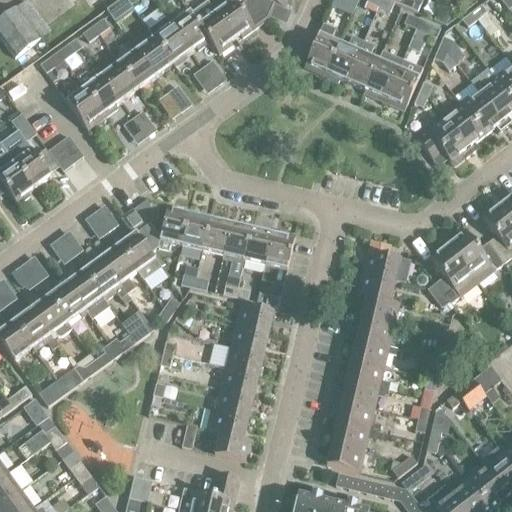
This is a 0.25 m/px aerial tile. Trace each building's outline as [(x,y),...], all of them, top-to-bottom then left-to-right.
[(131,9),(125,0),(107,13),(113,22),(131,9)] [(140,0),(125,0),(131,9),(142,2),(140,0)] [(249,0),(248,4),(268,20),(275,5),(283,9),(287,0),(249,0)] [(369,0),(367,5),(378,10),(382,0),(369,0)] [(382,0),(378,10),(390,15),(395,5),(382,0)] [(382,0),(395,5),(417,15),(420,9),(402,1),(402,0),(382,0)] [(402,0),(402,1),(420,9),(423,0),(402,0)] [(511,0),(498,0),(509,13),(511,10),(511,0)] [(56,31),(49,21),(46,18),(46,19),(45,17),(44,18),(41,14),(37,17),(27,2),(0,21),(0,38),(16,61),(17,60),(43,41),(51,35),(56,31)] [(234,2),(216,15),(235,41),(240,38),(242,41),(255,31),(269,21),(268,20),(248,4),(240,10),(238,8),(234,2)] [(207,4),(191,16),(199,27),(198,27),(210,44),(209,44),(219,57),(231,49),(229,46),(235,41),(216,15),(207,4)] [(367,5),(365,11),(376,15),(378,10),(367,5)] [(481,8),(471,15),(477,23),(486,16),(481,8)] [(199,27),(191,16),(189,14),(172,26),(171,27),(191,54),(196,50),(197,53),(209,44),(210,44),(198,27),(199,27)] [(445,29),(446,27),(449,20),(438,14),(433,23),(445,29)] [(477,23),(471,15),(461,23),(467,30),(477,23)] [(408,18),(404,27),(415,32),(419,23),(408,18)] [(167,20),(150,33),(152,36),(151,36),(175,69),(187,60),(185,58),(191,54),(171,27),(172,26),(167,20)] [(109,31),(103,23),(93,30),(100,38),(109,31)] [(439,32),(419,23),(415,32),(436,41),(439,32)] [(323,27),(319,37),(304,70),(324,79),(338,46),(330,42),(335,32),(323,27)] [(100,38),(93,30),(82,38),(89,46),(100,38)] [(175,69),(151,36),(134,49),(155,79),(172,67),(175,70),(175,69)] [(443,39),(438,50),(446,54),(447,55),(452,43),(443,39)] [(347,50),(338,46),(324,79),(338,85),(339,82),(345,84),(362,46),(351,41),(347,50)] [(362,46),(345,84),(365,93),(364,96),(378,63),(368,58),(372,50),(362,46)] [(68,48),(58,55),(64,63),(74,56),(68,48)] [(135,53),(119,65),(138,92),(155,79),(134,49),(133,50),(135,53)] [(446,54),(438,50),(433,62),(442,66),(447,55),(446,54)] [(64,63),(58,55),(39,68),(46,76),(64,63)] [(447,55),(442,66),(449,74),(457,68),(447,55)] [(378,63),(364,96),(378,102),(379,99),(385,102),(401,65),(381,56),(378,63)] [(511,68),(505,60),(488,73),(496,84),(511,104),(511,68)] [(203,92),(221,78),(208,62),(190,76),(203,92)] [(138,92),(119,65),(101,78),(120,104),(138,92)] [(421,73),(401,65),(385,102),(391,104),(390,107),(404,113),(421,73)] [(86,75),(77,82),(84,90),(105,120),(118,111),(115,108),(120,104),(101,78),(97,72),(88,78),(86,75)] [(511,104),(496,84),(479,97),(501,126),(505,131),(511,127),(507,122),(511,117),(511,104)] [(423,85),(419,96),(427,100),(432,89),(423,85)] [(18,94),(29,109),(41,101),(29,86),(18,94)] [(172,115),(188,103),(175,86),(159,97),(172,115)] [(70,89),(60,96),(66,103),(87,133),(105,120),(84,90),(75,96),(70,89)] [(427,100),(419,96),(413,108),(422,111),(427,100)] [(479,97),(462,110),(484,139),(495,130),(499,135),(505,131),(501,126),(479,97)] [(484,139),(462,110),(445,123),(467,152),(471,157),(477,153),(473,147),(484,139)] [(25,146),(36,138),(21,117),(10,125),(25,146)] [(434,126),(415,141),(418,144),(433,164),(442,156),(448,163),(450,166),(461,157),(465,162),(471,157),(467,152),(445,123),(437,130),(434,126)] [(68,140),(59,147),(73,167),(83,160),(68,140)] [(73,167),(59,147),(47,155),(62,175),(73,167)] [(15,165),(33,191),(51,178),(29,148),(11,162),(13,165),(14,166),(15,165)] [(6,155),(0,158),(0,182),(18,207),(29,198),(27,195),(33,191),(15,165),(14,166),(13,165),(11,162),(6,155)] [(511,198),(500,208),(511,222),(511,198)] [(136,236),(143,231),(158,219),(146,204),(120,223),(129,234),(133,232),(136,236)] [(511,249),(511,222),(500,208),(483,221),(496,239),(487,245),(504,267),(511,260),(511,259),(507,253),(511,249)] [(94,216),(109,236),(118,229),(104,209),(94,216)] [(168,209),(158,250),(170,253),(171,246),(181,248),(189,214),(168,209)] [(189,214),(181,248),(202,253),(210,221),(203,220),(204,217),(189,214)] [(210,221),(202,253),(223,258),(231,226),(210,221)] [(231,226),(223,258),(244,263),(252,231),(231,226)] [(252,231),(244,263),(265,268),(273,237),(252,231)] [(273,237),(265,268),(263,276),(262,284),(265,285),(267,277),(274,279),(276,271),(287,274),(295,238),(279,235),(279,238),(273,237)] [(487,245),(479,252),(465,235),(448,248),(473,280),(478,287),(494,274),(504,267),(487,245)] [(118,248),(137,275),(143,283),(161,270),(136,236),(118,248)] [(370,243),(367,254),(389,259),(390,255),(392,248),(370,243)] [(118,248),(100,261),(119,288),(127,298),(136,291),(129,281),(137,275),(118,248)] [(473,280),(448,248),(430,262),(444,279),(434,287),(442,297),(449,306),(450,308),(460,300),(478,287),(473,280)] [(389,259),(367,254),(362,276),(395,284),(402,286),(406,287),(411,264),(389,259)] [(14,270),(27,287),(43,274),(30,258),(14,270)] [(127,298),(100,261),(83,274),(105,305),(116,297),(120,303),(127,298)] [(83,274),(65,286),(85,313),(86,312),(92,321),(108,309),(105,305),(83,274)] [(395,284),(362,276),(357,298),(366,299),(390,304),(395,284)] [(192,292),(195,281),(183,279),(180,289),(192,292)] [(227,279),(225,289),(237,291),(239,282),(227,279)] [(195,281),(192,292),(205,295),(207,284),(195,281)] [(65,286),(48,299),(67,326),(78,318),(81,322),(88,318),(85,313),(65,286)] [(402,286),(400,291),(418,295),(419,290),(406,287),(402,286)] [(0,287),(0,305),(9,299),(0,287)] [(442,297),(434,287),(427,293),(434,303),(442,297)] [(225,289),(223,298),(234,301),(237,291),(225,289)] [(249,294),(237,291),(234,301),(247,304),(249,294)] [(442,297),(434,303),(440,311),(443,311),(449,306),(442,297)] [(267,298),(265,309),(277,312),(280,302),(267,298)] [(48,299),(30,312),(50,338),(55,335),(58,340),(62,340),(71,333),(66,326),(67,326),(48,299)] [(390,304),(366,299),(361,320),(393,328),(396,314),(402,315),(404,309),(398,308),(398,306),(390,304)] [(170,301),(163,311),(172,317),(179,307),(170,301)] [(189,304),(182,314),(190,320),(197,310),(189,304)] [(240,308),(235,329),(268,336),(273,315),(240,308)] [(172,317),(163,311),(156,323),(164,329),(172,317)] [(30,312),(13,324),(32,351),(35,356),(48,347),(53,354),(58,349),(50,338),(30,312)] [(190,320),(182,314),(175,324),(183,329),(190,320)] [(137,319),(123,329),(130,339),(136,347),(150,337),(137,319)] [(393,328),(361,320),(356,341),(388,348),(388,349),(393,328)] [(32,351),(13,324),(0,333),(0,344),(14,364),(32,351)] [(448,329),(439,327),(437,338),(446,341),(448,329)] [(268,336),(235,329),(231,350),(263,358),(268,336)] [(446,341),(437,338),(434,351),(443,353),(446,341)] [(136,347),(130,339),(120,346),(126,355),(136,347)] [(356,341),(351,362),(383,369),(384,369),(386,357),(395,359),(397,352),(388,350),(388,349),(388,348),(356,341)] [(174,348),(165,345),(162,358),(172,360),(174,348)] [(231,350),(226,371),(258,379),(263,358),(231,350)] [(105,357),(102,360),(94,366),(100,374),(112,365),(105,357)] [(172,360),(162,358),(160,369),(169,372),(172,360)] [(383,369),(351,362),(346,383),(388,393),(390,386),(380,384),(384,369),(383,369)] [(219,379),(220,366),(201,364),(200,377),(219,379)] [(100,374),(94,366),(85,371),(92,380),(100,374)] [(430,368),(427,381),(436,383),(439,371),(430,368)] [(501,384),(491,371),(490,370),(472,384),(473,384),(481,395),(484,398),(501,384)] [(258,379),(226,371),(221,393),(253,400),(258,379)] [(83,386),(73,373),(57,384),(61,389),(67,397),(83,386)] [(427,381),(424,393),(434,395),(436,383),(427,381)] [(346,383),(341,404),(374,411),(376,400),(386,402),(388,393),(346,383)] [(57,384),(50,389),(60,402),(67,397),(57,384)] [(465,390),(456,397),(461,405),(467,413),(478,404),(475,400),(481,395),(473,384),(465,390)] [(156,387),(153,399),(163,402),(166,389),(156,387)] [(221,393),(216,414),(248,421),(253,400),(221,393)] [(18,395),(7,403),(14,412),(24,404),(18,395)] [(456,397),(455,397),(446,404),(452,412),(461,405),(456,397)] [(0,421),(14,412),(7,403),(0,408),(0,421)] [(49,421),(36,403),(24,411),(37,430),(49,421)] [(341,404),(337,425),(369,432),(378,434),(380,428),(370,426),(374,411),(341,404)] [(420,410),(417,422),(426,425),(429,412),(420,410)] [(436,416),(431,435),(441,437),(448,438),(451,426),(440,413),(436,416)] [(248,421),(216,414),(211,435),(220,437),(243,443),(248,421)] [(474,416),(464,421),(478,447),(488,442),(474,416)] [(417,422),(414,435),(423,437),(426,425),(417,422)] [(337,425),(332,446),(364,453),(367,442),(376,444),(378,434),(369,432),(337,425)] [(187,427),(181,450),(181,451),(191,454),(197,430),(187,427)] [(55,431),(45,438),(50,446),(60,439),(55,431)] [(42,435),(25,447),(33,458),(50,446),(45,438),(42,435)] [(441,437),(431,435),(429,443),(439,445),(441,437)] [(243,443),(220,437),(215,458),(247,465),(251,445),(243,443)] [(60,439),(50,446),(56,453),(65,447),(66,447),(60,439)] [(429,443),(427,454),(436,457),(439,445),(429,443)] [(332,446),(327,467),(359,475),(364,453),(332,446)] [(65,447),(56,453),(63,463),(73,456),(66,447),(65,447)] [(508,448),(500,455),(503,459),(511,470),(511,452),(511,453),(508,448)] [(495,465),(486,472),(511,505),(511,504),(511,470),(503,459),(500,455),(492,461),(495,465)] [(411,459),(401,466),(407,474),(417,466),(411,459)] [(59,465),(29,483),(38,497),(67,479),(59,465)] [(86,474),(80,466),(70,473),(76,481),(86,474)] [(407,474),(401,466),(392,474),(397,481),(407,474)] [(474,474),(466,481),(469,486),(489,511),(492,511),(502,505),(506,510),(511,505),(486,472),(478,479),(474,474)] [(86,474),(76,481),(82,488),(92,482),(86,474)] [(218,476),(215,488),(237,493),(240,482),(218,476)] [(0,508),(19,494),(7,477),(0,481),(0,508)] [(410,498),(407,494),(338,478),(335,490),(399,505),(404,511),(421,511),(419,509),(417,507),(410,498)] [(417,487),(411,479),(401,487),(407,494),(417,487)] [(152,485),(133,480),(128,502),(147,506),(152,485)] [(461,491),(452,499),(462,511),(489,511),(469,486),(466,481),(458,487),(461,491)] [(237,493),(215,488),(212,499),(234,504),(237,493)] [(445,489),(419,509),(421,511),(462,511),(452,499),(445,489)] [(311,500),(298,497),(294,511),(358,511),(357,511),(358,507),(357,507),(358,501),(349,499),(347,505),(347,504),(346,509),(322,503),(323,499),(322,498),(324,493),(314,490),(313,496),(312,496),(311,500)] [(232,511),(234,504),(212,499),(184,492),(178,511),(232,511)] [(32,511),(19,494),(0,508),(0,511),(32,511)] [(99,511),(106,511),(112,509),(106,501),(96,508),(99,511)] [(128,502),(125,511),(145,511),(147,506),(128,502)]
